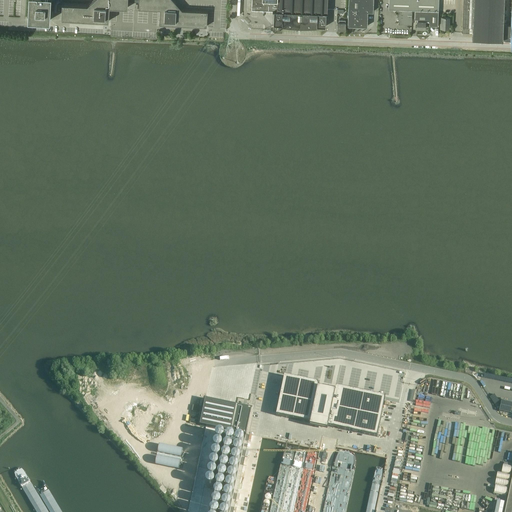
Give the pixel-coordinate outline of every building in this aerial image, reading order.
[(192,25),(207,26),(207,11),(182,10),(182,9),(181,9),(178,6),(176,6),(176,3),(173,0),(92,0),(87,5),(62,3),(62,4),(58,4),(59,2),(57,0),(55,0),(54,2),(54,4),(51,4),(51,0),(28,0),(28,19),(50,20),(51,11),(62,11),(61,18),(109,21),(110,7),(128,8),(128,1),(139,2),(138,8),(160,9),(159,24),(174,24),(174,23),(192,24),(192,25)] [(273,25),(325,27),(326,13),(327,13),(327,0),(251,0),(252,10),(273,10),(274,11),(273,25)] [(348,0),(348,25),(367,26),(368,11),(373,12),(373,0),(348,0)] [(412,10),(415,10),(439,11),(439,0),(388,0),(388,9),(399,10),(398,16),(397,18),(398,19),(398,25),(411,25),(412,10)] [(472,38),(502,39),(503,0),(463,0),(462,33),(472,33),(472,38)] [(439,11),(415,10),(415,19),(417,19),(417,21),(425,21),(425,22),(429,22),(429,25),(438,26),(439,11)] [(441,29),(449,29),(449,18),(442,17),(441,29)] [(337,29),(337,30),(338,30),(345,30),(346,23),(345,23),(345,20),(339,20),(338,24),(337,24),(337,28),(337,29)] [(284,376),(276,416),(310,423),(311,423),(311,422),(328,425),(327,427),(328,427),(377,437),(385,398),(350,390),(339,388),(338,388),(337,388),(336,388),(336,389),(335,389),(335,390),(335,392),(318,388),(318,387),(318,386),(318,385),(318,384),(317,384),(317,383),(284,376)] [(205,399),(200,426),(246,435),(251,409),(205,399)] [(511,403),(501,401),(499,411),(511,414),(511,408),(511,403)] [(497,502),(494,511),(501,511),(504,503),(497,502)]
